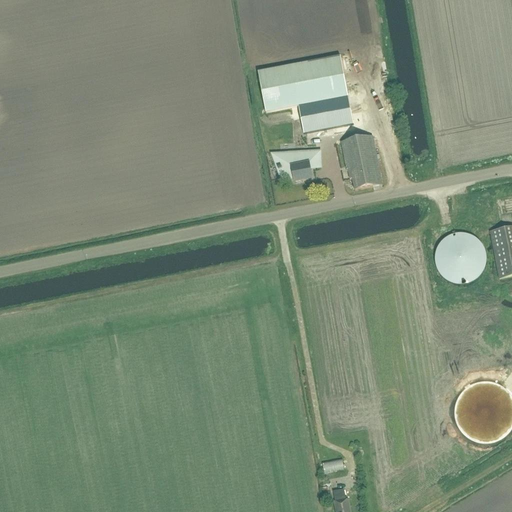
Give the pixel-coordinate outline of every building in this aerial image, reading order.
[(308,64),(259,74),(267,115),(299,109),(304,136),(353,127),(348,99),(341,59),(308,66),(308,64)] [(382,187),(373,138),(342,144),(347,173),(349,173),(350,182),(353,181),(355,193),(382,187)] [(281,157),(275,157),(279,169),(278,169),(279,172),(281,171),(284,180),(294,178),(295,184),(313,180),(311,172),(311,168),(310,168),(310,155),(310,154),(293,155),(293,156),(281,157)] [(484,251),(483,249),(482,248),(481,246),(479,244),(478,242),(476,241),(474,240),(472,239),(470,238),(468,237),(466,236),(464,236),(462,236),(459,236),(457,236),(455,236),(453,237),(451,237),(449,238),(447,240),(445,241),(443,242),(442,244),(440,245),(439,247),(438,249),(437,251),(436,253),(435,256),(435,258),(435,260),(435,262),(435,264),(435,267),(436,269),(437,271),(438,273),(439,275),(440,277),(441,278),(443,280),(445,281),(446,283),(448,284),(450,285),(453,286),(455,286),(457,287),(459,287),(461,287),(464,287),(466,286),(468,286),(470,285),(472,284),(474,283),(476,282),(478,280),(479,279),(481,277),(482,275),(483,273),(484,271),(485,269),(485,267),(486,265),(486,262),(486,260),(486,258),(485,256),(485,254),(484,251)] [(499,281),(511,278),(511,268),(497,271),(499,281)] [(324,475),(346,471),(344,460),(322,464),(324,475)] [(345,502),(344,491),(331,494),(334,511),(349,511),(348,501),(345,502)]
